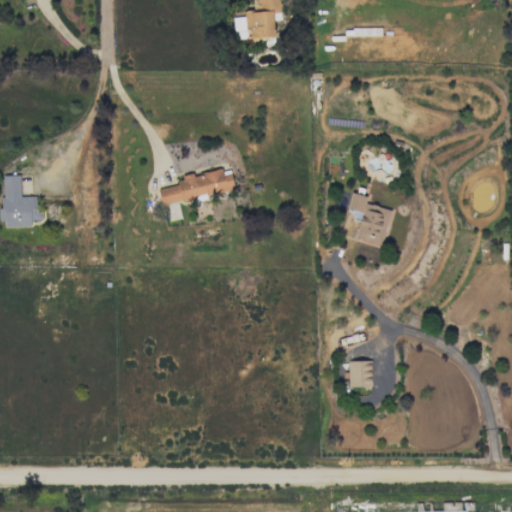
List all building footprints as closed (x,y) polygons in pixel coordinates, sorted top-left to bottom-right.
[(251,0),(252,10),(243,11),(243,17),(232,17),(234,39),(274,36),(272,13),(279,12),(278,0),(251,0)] [(157,188),(160,203),(233,190),(229,168),(175,178),(177,185),(157,188)] [(30,227),(30,220),(38,220),(37,196),(20,196),(19,175),(0,175),(0,185),(2,227),(30,227)] [(390,210),(364,203),(366,196),(350,192),(346,210),(354,212),(352,219),(358,221),(354,238),(380,245),(390,210)] [(347,387),(370,386),(370,360),(347,360),(347,387)]
